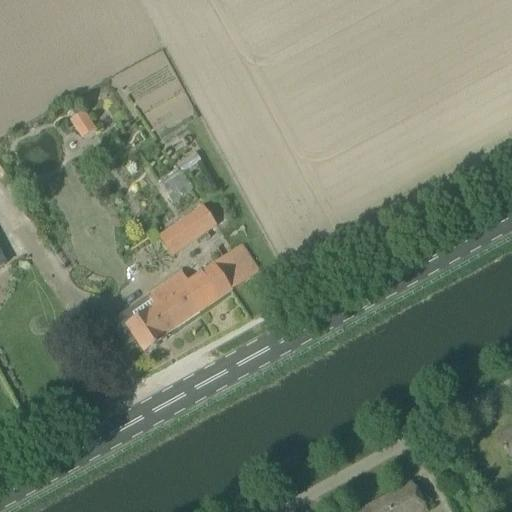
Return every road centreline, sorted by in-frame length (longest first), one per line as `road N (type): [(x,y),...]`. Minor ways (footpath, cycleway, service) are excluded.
road 1 (primary): [(0,497),(511,211)]
road 2 (unclassified): [(278,511),(511,382)]
